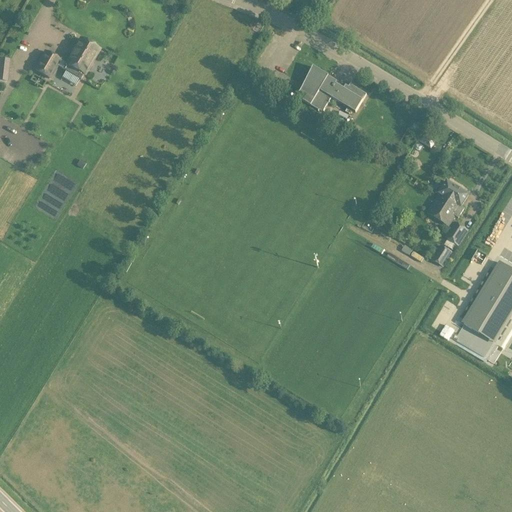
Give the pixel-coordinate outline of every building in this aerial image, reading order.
[(99,50),(81,39),(66,64),(60,61),(56,67),(80,80),(83,75),(84,76),(99,50)] [(60,61),(46,52),(35,71),(49,79),(56,67),(60,61)] [(0,81),(10,82),(12,59),(0,58),(0,81)] [(332,99),(356,113),(366,95),(350,85),(347,91),(327,80),(329,77),(314,68),(296,98),(323,114),(332,99)] [(348,124),(337,117),(334,122),(345,129),(348,124)] [(414,125),(411,130),(416,133),(419,128),(414,125)] [(420,138),(415,147),(428,155),(434,147),(420,138)] [(439,194),(440,194),(427,214),(448,227),(457,214),(460,216),(464,210),(461,208),(469,196),(447,182),(439,194)] [(458,247),(468,232),(455,223),(445,238),(458,247)] [(452,254),(442,247),(432,261),(443,267),(452,254)] [(501,264),(454,341),(484,359),(511,312),(511,268),(511,270),(501,264)]
